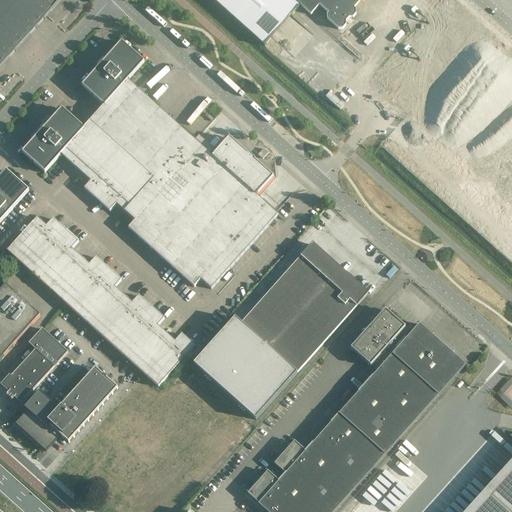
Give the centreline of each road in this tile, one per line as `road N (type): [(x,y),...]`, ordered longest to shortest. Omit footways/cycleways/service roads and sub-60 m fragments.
road 1 (tertiary): [(511,353),(121,0)]
road 2 (unclassified): [(0,123),(114,0)]
